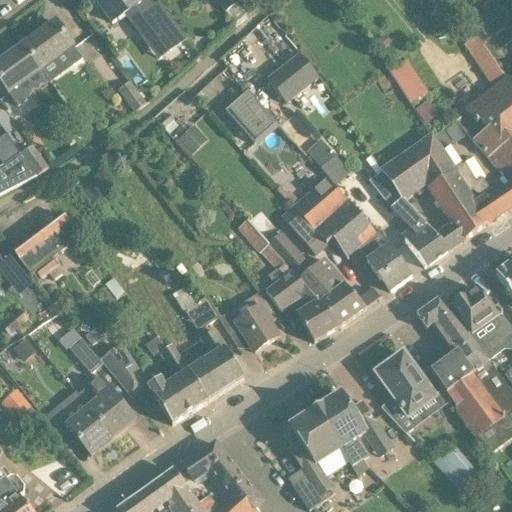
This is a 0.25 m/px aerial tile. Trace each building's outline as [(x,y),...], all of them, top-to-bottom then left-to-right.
[(90,0),(99,12),(101,10),(114,26),(128,16),(142,34),(151,27),(172,54),(187,42),(154,0),(90,0)] [(217,0),(229,14),(240,5),(235,0),(217,0)] [(486,14),(496,7),(490,0),(488,0),(480,6),(486,14)] [(56,25),(24,48),(42,73),(65,56),(74,69),(83,62),(56,25)] [(24,48),(0,66),(0,84),(19,110),(28,103),(19,90),(42,73),(24,48)] [(268,84),(286,108),(319,82),(300,59),(268,84)] [(412,107),(429,96),(407,63),(391,74),(412,107)] [(511,146),(494,162),(505,176),(511,170),(511,83),(508,79),(485,99),(511,131),(511,146)] [(147,107),(146,106),(131,85),(119,94),(135,116),(147,107)] [(225,115),(253,146),(276,126),(248,95),(225,115)] [(511,146),(511,131),(485,99),(467,114),(478,126),(484,121),(491,130),(477,142),(494,162),(511,146)] [(192,156),(208,142),(196,128),(180,141),(192,156)] [(0,160),(7,170),(0,175),(0,199),(39,178),(22,155),(21,156),(7,137),(0,141),(0,160)] [(433,138),(382,177),(403,203),(426,186),(452,223),(433,236),(450,254),(475,236),(476,237),(490,229),(489,227),(493,224),(456,171),(455,172),(433,138)] [(327,179),(334,189),(349,176),(322,144),(307,156),(327,179)] [(34,147),(32,148),(23,155),(39,178),(50,170),(34,147)] [(493,224),(511,211),(511,193),(509,189),(497,197),(485,179),(477,185),(465,166),(456,171),(493,224)] [(402,204),(403,203),(382,177),(373,183),(394,211),(417,236),(407,243),(427,271),(450,254),(433,236),(402,204)] [(327,179),(292,209),(324,246),(330,241),(345,257),(359,245),(370,261),(367,263),(380,283),(382,281),(391,295),(412,280),(380,234),(375,237),(334,189),(327,179)] [(88,184),(79,191),(92,208),(101,200),(88,184)] [(324,246),(292,209),(281,218),(312,256),(324,246)] [(81,239),(64,217),(52,226),(69,248),(81,239)] [(283,236),(270,247),(252,225),(250,227),(270,248),(283,263),(311,298),(341,331),(365,313),(336,279),(337,278),(324,263),(313,272),(283,236)] [(40,236),(57,258),(69,248),(52,226),(40,236)] [(298,321),(315,348),(342,331),(341,331),(311,298),(283,263),(270,248),(250,227),(242,234),(261,256),(262,256),(287,281),(267,295),(280,315),(294,307),(303,317),(298,321)] [(57,258),(40,236),(28,245),(45,267),(57,258)] [(28,245),(15,255),(32,277),(45,267),(28,245)] [(55,262),(38,275),(43,281),(50,276),(55,282),(65,275),(55,262)] [(511,265),(497,277),(511,298),(511,265)] [(106,287),(117,302),(124,296),(113,281),(106,287)] [(454,303),(454,308),(453,309),(478,345),(476,346),(489,364),(496,358),(504,352),(506,345),(511,341),(511,330),(491,300),(487,303),(479,291),(465,300),(461,298),(454,303)] [(375,293),(361,300),(369,313),(382,306),(375,293)] [(231,317),(221,324),(220,324),(237,351),(248,344),(257,358),(280,343),(271,329),(279,324),(261,298),(253,303),(259,313),(238,327),(231,317)] [(489,364),(476,346),(475,347),(443,302),(442,303),(441,301),(417,318),(428,333),(435,328),(455,356),(433,375),(492,459),(511,445),(511,397),(488,364),(489,364)] [(220,324),(221,324),(207,303),(186,317),(199,338),(220,324)] [(12,339),(29,324),(21,314),(3,330),(12,339)] [(209,406),(246,382),(215,333),(202,341),(214,360),(190,375),(209,406)] [(29,340),(1,352),(9,370),(37,358),(29,340)] [(94,376),(103,368),(81,341),(72,349),(94,376)] [(149,389),(174,428),(209,406),(190,375),(173,348),(161,355),(178,382),(165,391),(159,382),(149,389)] [(123,349),(102,363),(132,400),(144,392),(131,371),(136,368),(123,349)] [(410,422),(436,402),(403,358),(389,368),(387,366),(374,376),(376,378),(393,401),(382,413),(416,446),(417,445),(409,437),(417,431),(410,422)] [(88,412),(87,412),(111,442),(135,424),(111,393),(110,394),(99,381),(77,398),(88,412)] [(342,397),(317,413),(343,455),(352,469),(360,476),(369,470),(364,463),(368,461),(356,443),(366,437),(381,460),(394,452),(363,404),(351,412),(342,397)] [(77,441),(91,458),(111,442),(87,412),(72,424),(59,408),(43,421),(66,449),(77,441)] [(318,469),(342,454),(357,478),(360,476),(352,469),(343,455),(317,413),(291,430),(302,447),(291,454),(304,474),(290,483),(309,511),(315,511),(335,499),(331,494),(333,492),(318,469)] [(216,448),(185,469),(195,484),(212,474),(235,503),(223,511),(218,511),(210,502),(201,510),(202,511),(258,511),(257,510),(263,505),(216,448)] [(456,486),(474,469),(455,448),(437,465),(456,486)] [(28,511),(20,501),(25,497),(26,490),(19,480),(12,479),(8,482),(3,475),(0,477),(0,511),(28,511)] [(202,511),(201,510),(190,493),(176,475),(141,499),(129,506),(134,511),(157,511),(158,511),(170,511),(173,510),(173,511),(202,511)]
